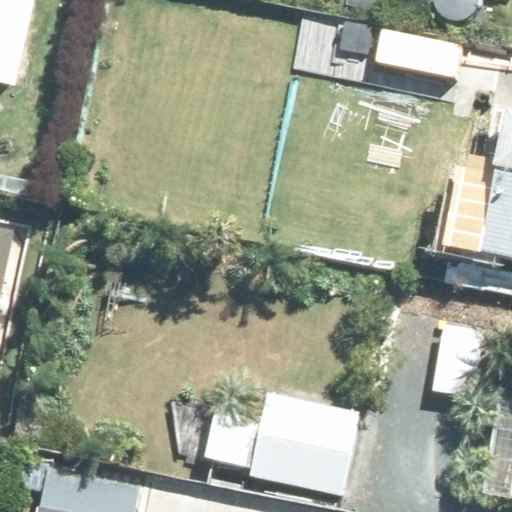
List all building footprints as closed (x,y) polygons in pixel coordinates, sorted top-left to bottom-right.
[(0,0),(0,83),(17,87),(36,0),(0,0)] [(392,21),(395,0),(346,0),(345,13),(392,21)] [(500,47),(511,49),(511,29),(505,28),(500,47)] [(486,112),(460,250),(511,261),(511,112),(510,112),(509,115),(486,112)] [(0,321),(18,238),(0,233),(0,321)] [(491,318),(446,312),(435,391),(480,397),(491,318)] [(343,497),(362,413),(270,395),(265,421),(216,411),(207,460),(213,462),(208,485),(337,511),(340,497),(343,497)] [(53,471),(43,511),(137,511),(142,490),(53,471)]
